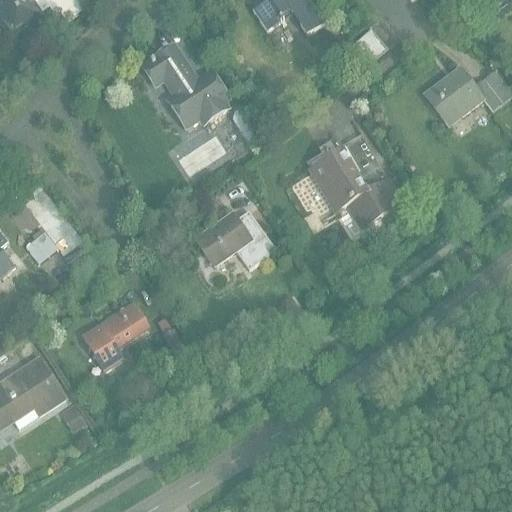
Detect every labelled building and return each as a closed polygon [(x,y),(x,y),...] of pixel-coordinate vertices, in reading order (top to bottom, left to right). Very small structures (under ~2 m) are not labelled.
[(73,0),(7,0),(0,5),(0,25),(3,30),(7,26),(16,40),(44,22),(36,11),(45,5),(54,18),(59,15),(65,24),(82,13),(73,0)] [(304,0),(301,0),(295,5),(291,0),(260,0),(265,6),(251,15),(265,36),(291,19),(306,40),(323,28),(304,0)] [(317,60),(325,72),(341,61),(333,50),(317,60)] [(211,77),(196,87),(173,52),(142,72),(154,89),(164,82),(176,100),(168,106),(185,131),(200,121),(205,128),(226,113),(222,106),(228,102),(211,77)] [(511,97),(495,75),(474,92),(459,73),(425,99),(448,130),(483,104),(492,116),(511,100),(511,97)] [(349,207),(363,230),(402,206),(364,143),(310,175),(335,216),(349,207)] [(39,187),(20,202),(64,257),(82,242),(39,187)] [(249,274),(276,255),(249,216),(222,234),(219,229),(197,244),(215,270),(235,255),(249,274)] [(0,280),(13,270),(0,254),(0,251),(7,245),(0,236),(0,280)] [(24,251),(37,267),(55,253),(43,237),(24,251)] [(99,328),(82,339),(104,373),(121,362),(119,358),(115,352),(148,331),(133,307),(99,328)] [(33,412),(38,420),(65,403),(38,362),(0,386),(0,422),(8,418),(13,425),(33,412)]
